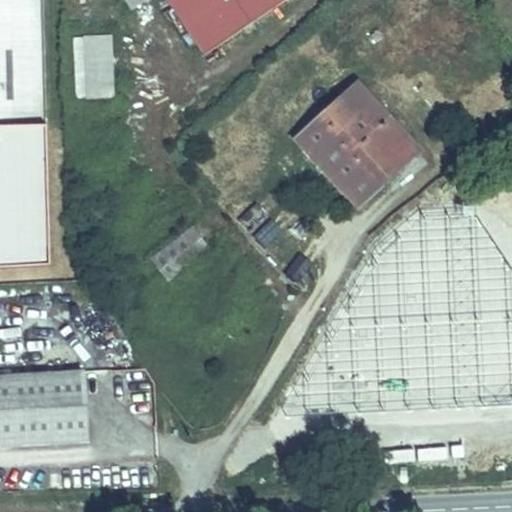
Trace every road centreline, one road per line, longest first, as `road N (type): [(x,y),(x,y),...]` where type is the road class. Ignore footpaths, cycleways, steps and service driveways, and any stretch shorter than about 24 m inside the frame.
road 1 (unknown): [(201,476),(355,211)]
road 2 (tertiary): [(366,511),(511,503)]
road 3 (unknown): [(0,463),(144,457)]
